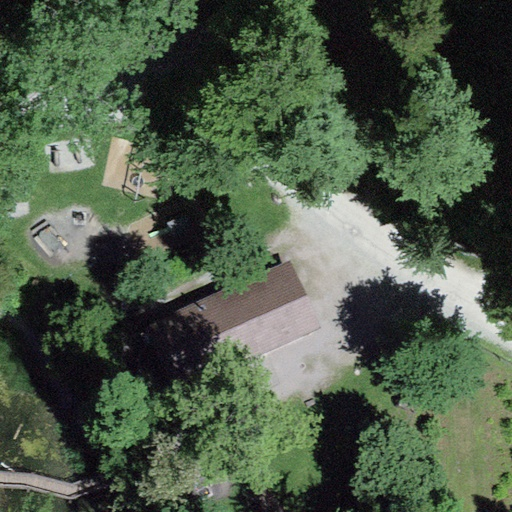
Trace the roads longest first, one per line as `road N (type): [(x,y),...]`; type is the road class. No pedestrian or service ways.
road 1 (track): [(144,64),(305,192),(511,319)]
road 2 (track): [(284,0),(0,119)]
